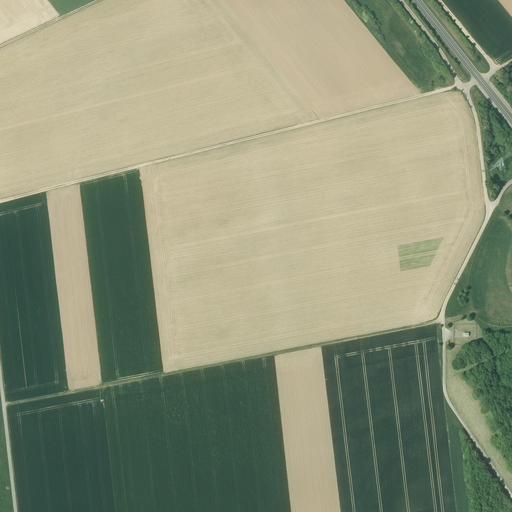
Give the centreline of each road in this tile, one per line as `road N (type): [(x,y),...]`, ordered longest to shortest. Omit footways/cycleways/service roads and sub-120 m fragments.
road 1 (track): [(464,86),(0,202)]
road 2 (track): [(3,405),(442,319)]
road 3 (track): [(511,181),(442,314),(446,397),(511,497)]
road 4 (secondary): [(511,119),(416,0)]
road 5 (track): [(15,511),(0,374)]
road 6 (track): [(464,86),(489,212)]
